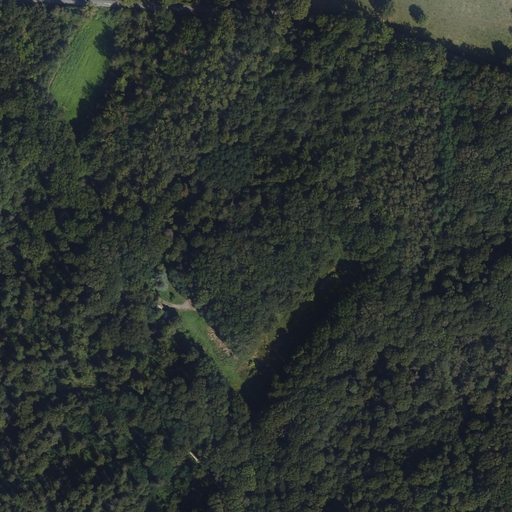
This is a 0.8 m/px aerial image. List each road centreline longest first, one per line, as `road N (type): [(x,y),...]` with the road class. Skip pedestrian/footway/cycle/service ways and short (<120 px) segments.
road 1 (secondary): [(511,74),(341,17),(41,0)]
road 2 (track): [(102,221),(145,376),(227,511)]
